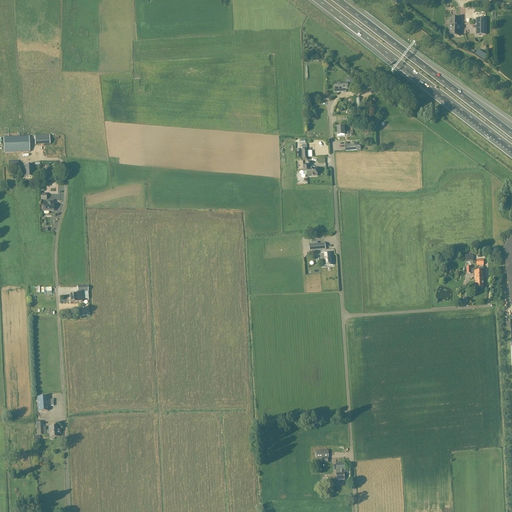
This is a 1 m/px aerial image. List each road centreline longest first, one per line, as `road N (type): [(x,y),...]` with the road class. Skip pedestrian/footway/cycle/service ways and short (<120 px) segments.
road 1 (unclassified): [(355,511),(330,118)]
road 2 (unclassified): [(68,511),(55,230)]
road 3 (motorway): [(317,0),(511,149)]
road 4 (motorway): [(511,134),(337,0)]
